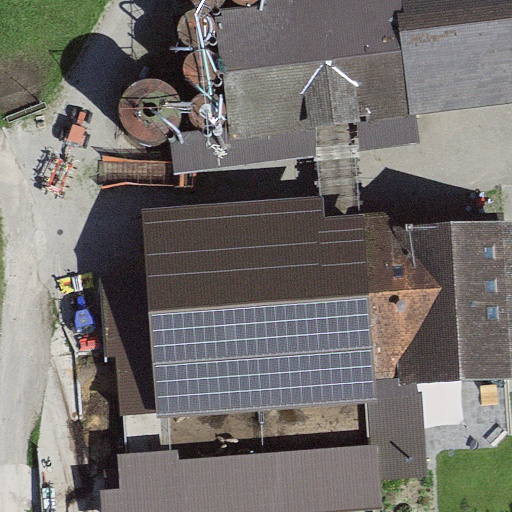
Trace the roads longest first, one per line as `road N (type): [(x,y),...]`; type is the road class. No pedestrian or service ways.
road 1 (track): [(47,172),(265,180),(511,153)]
road 2 (track): [(32,204),(12,511)]
road 3 (track): [(142,0),(32,204)]
